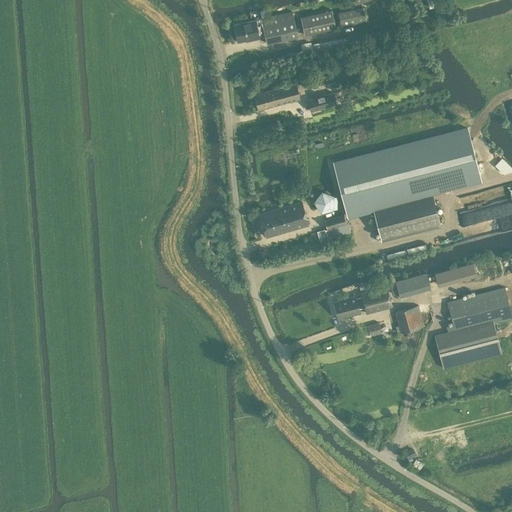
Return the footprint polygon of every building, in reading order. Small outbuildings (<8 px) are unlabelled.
[(444,0),(426,0),(429,8),(446,3),(444,0)] [(341,26),(366,21),(363,6),(338,12),(341,26)] [(267,10),(260,11),(261,19),(255,21),(255,20),(234,25),(238,42),(246,41),(246,40),(250,39),(250,41),(259,39),(258,33),(264,31),(267,42),(298,36),(294,12),(269,17),(267,10)] [(305,34),(336,27),(332,10),(301,17),(305,34)] [(313,51),(313,52),(343,46),(343,47),(349,46),(347,37),(311,44),(311,42),(301,43),(303,53),(313,51)] [(254,94),(259,109),(300,98),(296,82),(254,94)] [(334,92),(308,100),(311,111),(337,104),(334,92)] [(479,174),(466,126),(332,160),(347,217),(373,210),(373,209),(432,194),(430,186),(479,174)] [(334,194),(321,190),(313,200),(321,211),(333,207),(334,194)] [(373,210),(381,240),(440,224),(432,194),(373,209),(373,210)] [(302,201),(259,214),(266,236),(308,224),(302,201)] [(319,240),(330,237),(348,232),(347,229),(364,224),(361,215),(344,220),(342,215),(324,220),(327,229),(325,230),(325,229),(317,232),(319,240)] [(431,288),(427,272),(396,281),(400,297),(431,288)] [(356,298),(356,296),(334,301),(339,319),(361,313),(359,306),(365,304),(367,313),(393,306),(387,285),(361,292),(362,296),(356,298)] [(454,329),(434,334),(435,335),(444,367),(501,353),(502,352),(494,323),(500,321),(511,318),(511,314),(510,308),(505,288),(505,286),(447,302),(447,303),(453,322),(454,329)] [(419,305),(396,311),(401,332),(424,326),(419,305)] [(379,321),(367,324),(370,336),(371,335),(372,335),(381,333),(379,321)] [(405,453),(400,458),(405,463),(407,460),(410,457),(407,455),(405,453)]
